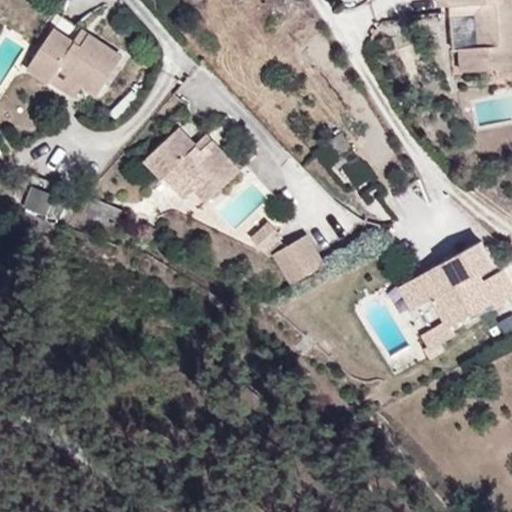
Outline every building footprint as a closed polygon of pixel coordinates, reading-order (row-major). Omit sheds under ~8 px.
[(432,0),(435,42),(442,41),(444,63),(477,61),(478,69),(502,67),(497,0),(432,0)] [(79,45),(85,35),(73,27),(67,37),(79,45)] [(94,99),(122,56),(87,33),(85,35),(79,45),(67,37),(54,28),(26,73),(44,85),(52,72),(79,90),(94,99)] [(79,90),(52,72),(44,85),(71,102),(79,90)] [(239,173),(212,145),(203,154),(194,144),(179,126),(141,160),(159,181),(169,172),(190,196),(200,208),(239,173)] [(203,154),(212,145),(203,135),(194,144),(203,154)] [(190,196),(169,172),(159,181),(180,204),(190,196)] [(58,219),(45,203),(28,218),(45,237),(48,234),(58,219)] [(51,244),(67,229),(58,219),(48,234),(45,237),(51,244)] [(275,241),(279,250),(288,245),(281,238),(284,235),(271,221),(254,238),(265,250),(275,241)] [(273,253),(292,290),(327,268),(310,234),(288,245),(279,250),(273,253)] [(511,300),(511,269),(510,266),(488,277),(485,271),(500,262),(484,235),(412,277),(426,304),(437,298),(450,322),(453,320),(455,325),(493,305),(495,310),(511,300)] [(426,304),(412,277),(398,285),(413,312),(426,304)] [(507,338),(511,333),(511,315),(498,325),(507,338)] [(441,345),(461,335),(455,325),(453,320),(450,322),(423,337),(429,347),(431,350),(441,345)] [(431,361),(445,353),(441,345),(431,350),(429,347),(424,350),(431,361)]
